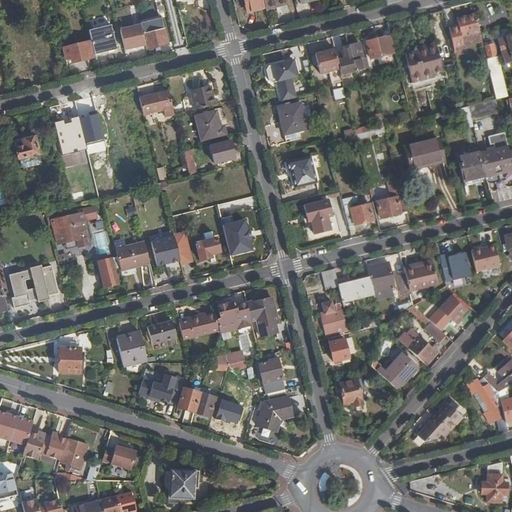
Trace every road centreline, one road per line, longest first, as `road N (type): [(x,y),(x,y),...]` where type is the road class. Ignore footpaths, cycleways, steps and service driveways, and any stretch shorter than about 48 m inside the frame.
road 1 (residential): [(0,382),(307,475)]
road 2 (residential): [(0,338),(286,267)]
road 3 (residential): [(286,267),(511,211)]
road 4 (residential): [(232,49),(286,267)]
road 5 (residential): [(366,458),(511,297)]
road 6 (residential): [(432,0),(232,49)]
road 7 (residential): [(232,49),(36,98)]
road 8 (residential): [(286,267),(331,451)]
road 9 (residential): [(511,444),(378,477)]
